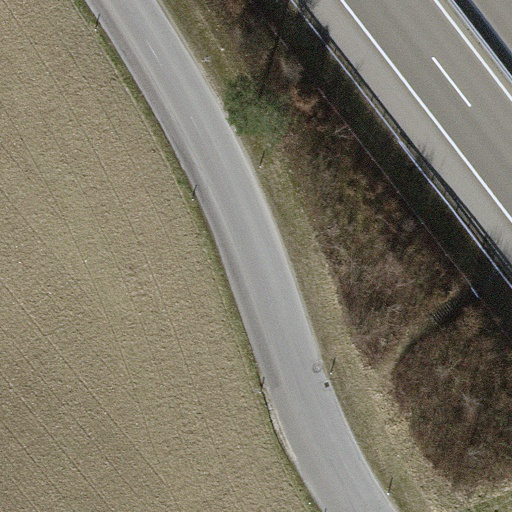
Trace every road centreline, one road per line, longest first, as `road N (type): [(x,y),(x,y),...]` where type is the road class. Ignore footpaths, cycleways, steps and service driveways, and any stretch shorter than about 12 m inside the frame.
road 1 (unclassified): [(365,511),(308,406),(236,208),(120,0)]
road 2 (motorway): [(389,0),(511,159)]
